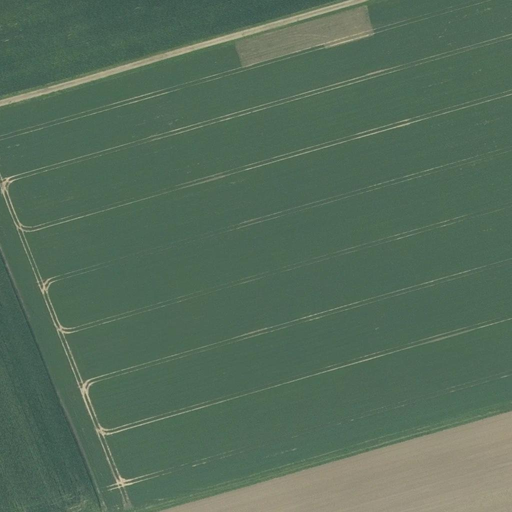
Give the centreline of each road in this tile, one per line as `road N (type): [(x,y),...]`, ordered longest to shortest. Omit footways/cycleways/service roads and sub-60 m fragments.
road 1 (track): [(141,511),(511,407)]
road 2 (track): [(363,0),(0,104)]
